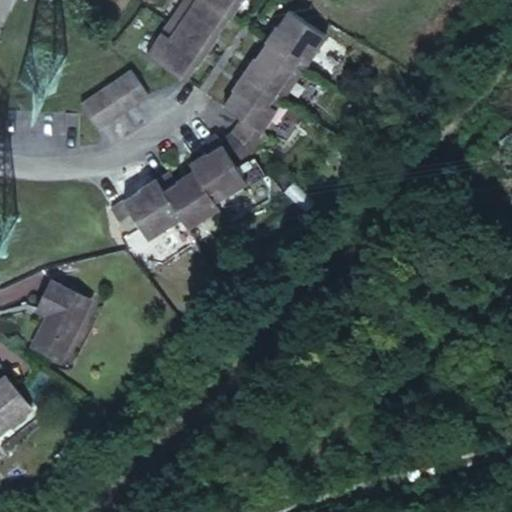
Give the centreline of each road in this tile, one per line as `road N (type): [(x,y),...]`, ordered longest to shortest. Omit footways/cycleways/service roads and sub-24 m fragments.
road 1 (track): [(511,447),(300,511)]
road 2 (residential): [(0,161),(92,159),(137,141),(192,89)]
